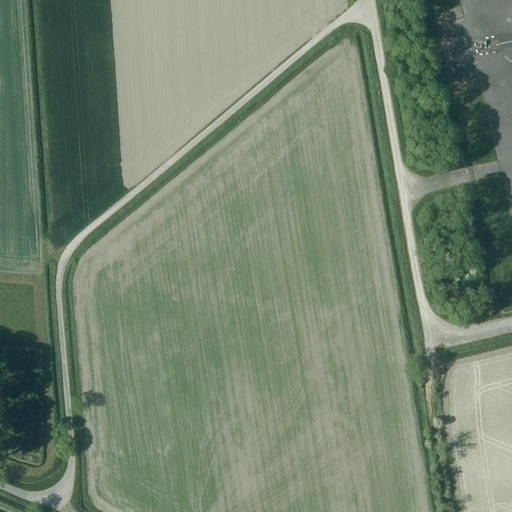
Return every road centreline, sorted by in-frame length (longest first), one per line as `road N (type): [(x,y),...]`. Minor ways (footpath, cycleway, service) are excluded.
road 1 (unclassified): [(0,485),(46,501),(67,492),(57,294),(58,271),(74,245),(370,0)]
road 2 (unclassified): [(429,340),(370,0)]
road 3 (track): [(446,511),(428,401),(429,340)]
